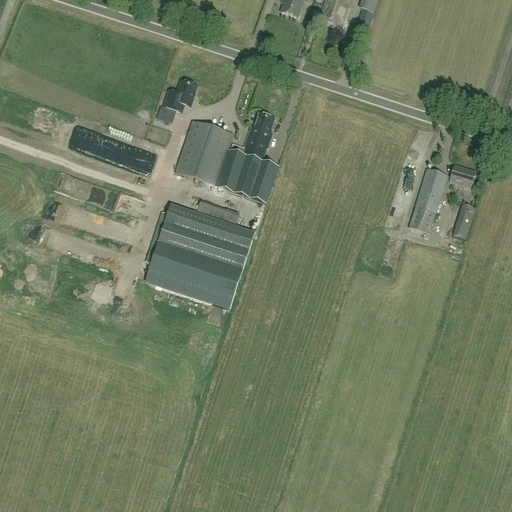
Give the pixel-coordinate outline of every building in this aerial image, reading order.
[(306,5),(307,0),(283,0),(282,2),(284,2),(280,15),(297,21),(302,4),(306,5)] [(326,0),(318,26),(339,32),(341,24),(342,24),(350,0),(326,0)] [(362,12),(357,27),(367,31),(377,0),(364,0),(361,12),(362,12)] [(192,101),(196,89),(180,84),(175,100),(167,97),(163,110),(179,116),(181,109),(183,108),(190,111),(193,102),(192,101)] [(269,137),(274,121),(258,116),(252,132),(250,131),(243,151),(232,147),(218,190),(244,199),(266,206),(278,168),(263,163),(271,138),(269,137)] [(215,189),(233,137),(192,123),(174,175),(215,189)] [(413,144),(425,145),(426,132),(414,132),(413,144)] [(470,191),(475,175),(454,169),(451,180),(447,178),(426,172),(408,229),(429,236),(445,183),(470,191)] [(62,179),(59,190),(71,193),(73,182),(62,179)] [(104,208),(114,207),(113,199),(103,200),(104,208)] [(154,257),(239,284),(252,247),(256,234),(172,207),(169,216),(162,214),(151,248),(156,250),(154,257)] [(465,241),(474,211),(462,207),(453,238),(465,241)] [(388,280),(391,274),(382,270),(380,275),(388,280)]
